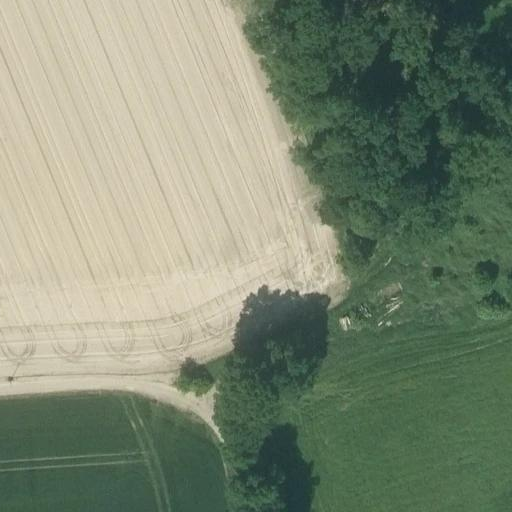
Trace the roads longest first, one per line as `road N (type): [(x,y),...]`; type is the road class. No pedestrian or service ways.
road 1 (track): [(207,413),(228,392),(247,352),(350,320),(484,163)]
road 2 (residential): [(0,390),(108,383),(207,413),(233,447),(247,511)]
